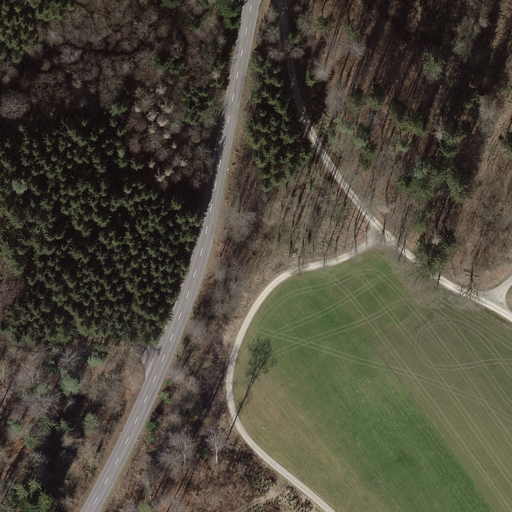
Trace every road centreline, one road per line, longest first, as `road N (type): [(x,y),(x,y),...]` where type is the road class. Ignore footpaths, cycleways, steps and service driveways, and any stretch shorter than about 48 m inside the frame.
road 1 (tertiary): [(90,511),(136,423),(195,275),(253,0)]
road 2 (track): [(330,511),(243,434),(229,397),(231,352),(260,298),(283,275),(348,254),(382,230)]
road 3 (track): [(486,302),(398,247),(324,156),(297,97),(279,0)]
road 4 (track): [(0,395),(44,349),(76,331),(106,330),(166,352)]
